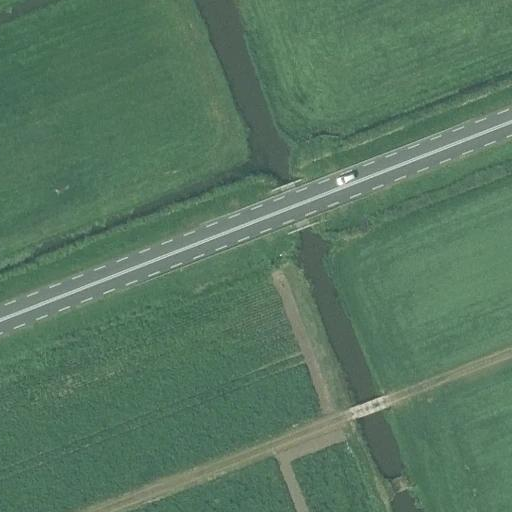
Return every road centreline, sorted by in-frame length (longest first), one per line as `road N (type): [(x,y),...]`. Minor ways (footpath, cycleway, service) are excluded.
road 1 (primary): [(0,321),(511,122)]
road 2 (track): [(102,511),(511,352)]
